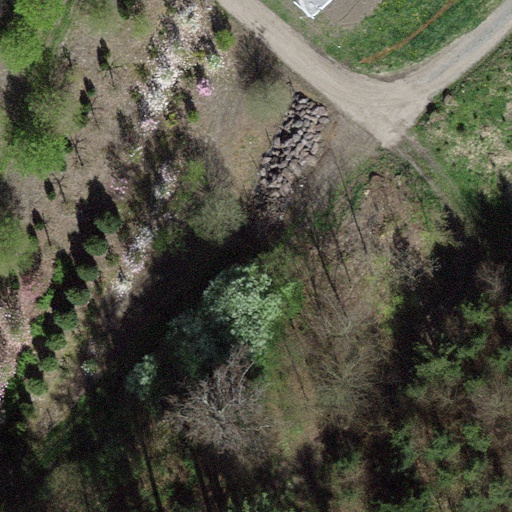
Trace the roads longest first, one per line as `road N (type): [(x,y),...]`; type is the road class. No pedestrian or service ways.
road 1 (track): [(257,511),(450,303),(464,242),(457,201),(382,90)]
road 2 (track): [(244,0),(359,90),(420,78),(511,0)]
